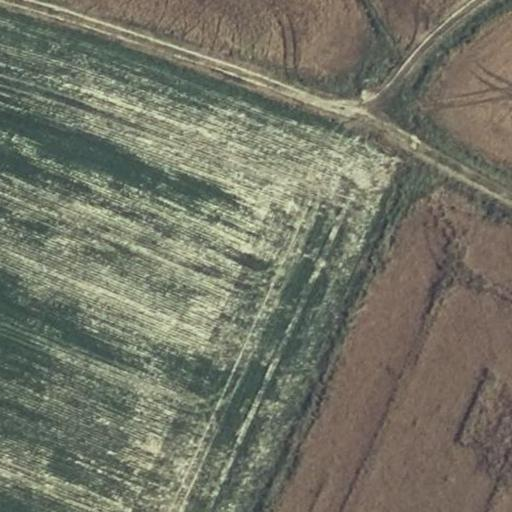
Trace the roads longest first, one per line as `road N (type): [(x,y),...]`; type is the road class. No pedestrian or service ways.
road 1 (track): [(511,194),(378,115),(0,17)]
road 2 (track): [(378,115),(427,32),(460,0)]
